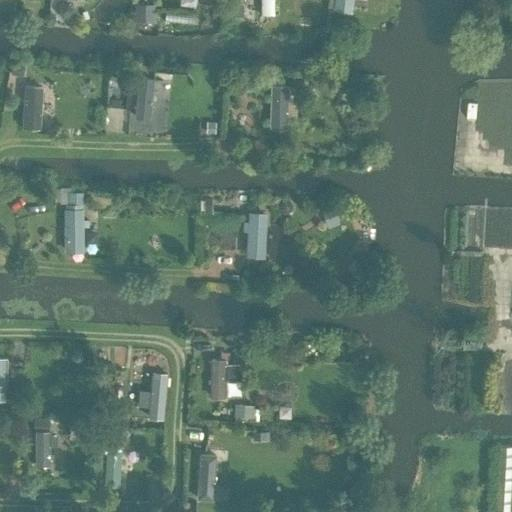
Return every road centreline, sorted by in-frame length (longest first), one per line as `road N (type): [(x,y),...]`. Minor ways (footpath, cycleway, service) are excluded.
road 1 (track): [(171,508),(184,394),(184,368),(173,351),(0,334)]
road 2 (track): [(190,149),(0,147)]
road 3 (track): [(0,260),(181,275)]
road 4 (track): [(171,508),(0,501)]
road 5 (track): [(511,346),(498,346),(501,251),(511,252)]
